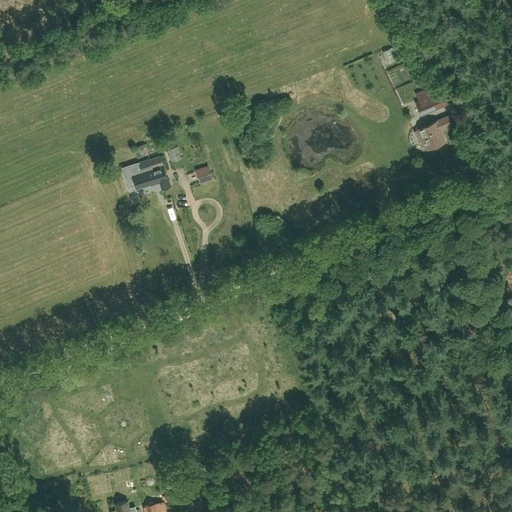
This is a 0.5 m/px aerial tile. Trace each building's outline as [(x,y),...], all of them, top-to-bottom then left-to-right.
[(423,69),(433,63),(425,48),(427,47),(424,40),(411,47),(423,69)] [(383,51),(387,61),(394,59),(390,48),(383,51)] [(417,82),(420,90),(414,92),(416,99),(435,93),(430,77),(417,82)] [(416,102),(421,114),(451,101),(446,89),(416,102)] [(445,141),(443,135),(440,129),(453,124),(449,114),(419,127),(428,148),(445,141)] [(137,146),(140,155),(148,153),(145,144),(137,146)] [(167,149),(171,161),(181,158),(177,146),(167,149)] [(161,155),(148,159),(150,164),(151,163),(156,178),(157,178),(159,183),(160,182),(162,188),(171,185),(161,155)] [(150,164),(148,159),(140,162),(143,172),(133,175),(137,188),(151,183),(151,185),(159,183),(157,178),(156,178),(151,163),(150,164)] [(208,165),(196,169),(201,182),(213,178),(208,165)] [(129,212),(133,224),(142,221),(138,209),(129,212)] [(191,417),(182,421),(184,427),(194,424),(191,417)] [(130,508),(128,501),(115,503),(117,510),(111,511),(110,511),(136,511),(135,507),(130,508)] [(167,511),(165,501),(146,504),(147,506),(143,506),(144,511),(167,511)]
